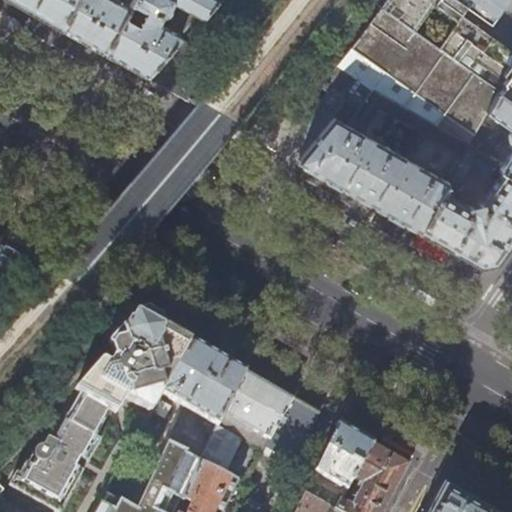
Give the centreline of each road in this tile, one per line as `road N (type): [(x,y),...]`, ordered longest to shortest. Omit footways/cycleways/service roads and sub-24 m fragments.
road 1 (secondary): [(0,110),(454,368)]
road 2 (residential): [(475,379),(405,511)]
